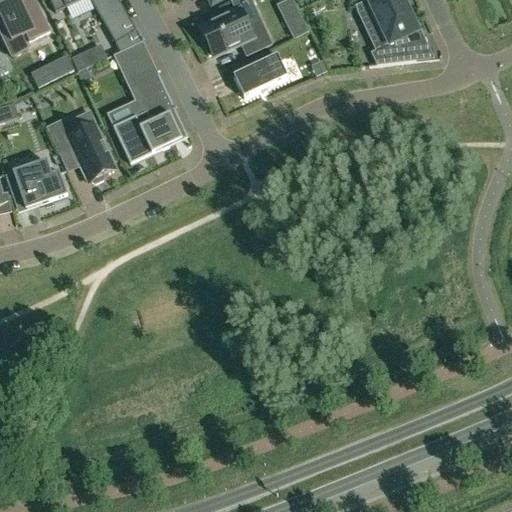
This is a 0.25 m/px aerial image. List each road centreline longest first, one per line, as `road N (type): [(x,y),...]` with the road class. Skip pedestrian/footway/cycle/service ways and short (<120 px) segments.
road 1 (tertiary): [(511,385),(194,511)]
road 2 (tertiary): [(275,511),(511,415)]
road 3 (residential): [(0,262),(75,237),(227,160)]
road 4 (residential): [(469,72),(444,84),(351,97),(280,125),(247,148)]
road 5 (residential): [(139,0),(227,160)]
